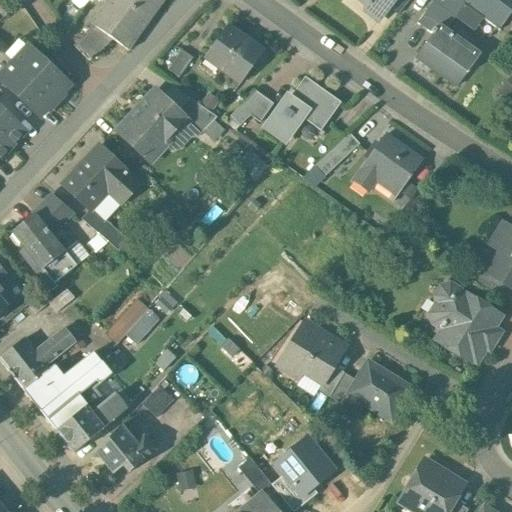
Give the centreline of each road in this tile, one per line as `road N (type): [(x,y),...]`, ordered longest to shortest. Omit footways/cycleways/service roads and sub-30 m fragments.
road 1 (residential): [(253,0),(511,174)]
road 2 (residential): [(442,382),(388,475),(351,511)]
road 3 (residential): [(0,202),(101,91)]
road 4 (residential): [(442,382),(319,304)]
road 5 (residential): [(101,91),(188,0)]
